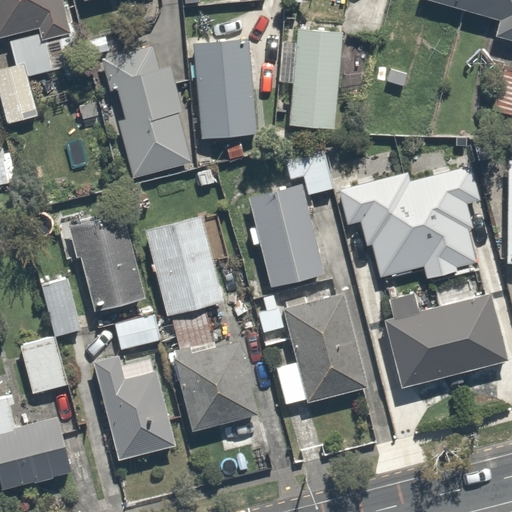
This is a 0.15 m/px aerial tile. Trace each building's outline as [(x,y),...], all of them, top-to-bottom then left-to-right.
[(0,0),(0,39),(9,38),(50,26),(53,41),(78,34),(68,0),(0,0)] [(511,0),(439,0),(500,15),(496,33),(511,37),(511,0)] [(347,28),(301,24),(292,123),(338,127),(347,28)] [(15,62),(0,66),(0,89),(9,123),(42,114),(31,73),(60,65),(53,41),(50,26),(9,38),(15,62)] [(249,38),(193,44),(202,137),(258,131),(249,38)] [(101,56),(110,89),(118,86),(127,116),(118,118),(136,178),(190,162),(176,115),(188,111),(173,62),(162,65),(155,41),(101,56)] [(511,70),(503,68),(488,120),(511,127),(511,70)] [(8,141),(0,143),(0,186),(18,182),(8,141)] [(327,145),(284,157),(289,177),(310,172),(315,191),(338,185),(327,145)] [(426,279),(456,270),(456,267),(475,262),(466,228),(472,227),(466,203),(479,200),(470,165),(408,182),(406,172),(337,189),(346,225),(359,221),(365,246),(370,245),(379,277),(422,266),(426,279)] [(311,183),(251,198),(273,288),(333,273),(311,183)] [(127,211),(72,226),(95,311),(149,296),(127,211)] [(205,216),(146,233),(169,314),(228,298),(205,216)] [(494,238),(471,245),(483,281),(506,273),(494,238)] [(73,273),(43,279),(53,330),(83,323),(73,273)] [(431,284),(437,304),(424,308),(419,288),(390,295),(395,315),(384,318),(403,389),(511,360),(511,353),(495,289),(475,294),(470,274),(431,284)] [(276,363),(287,408),(369,387),(345,292),(285,307),(298,358),(276,363)] [(171,316),(180,352),(222,342),(214,306),(171,316)] [(114,320),(119,348),(167,338),(161,310),(114,320)] [(56,333),(19,344),(34,393),(71,383),(56,333)] [(180,352),(177,353),(195,428),(261,412),(243,337),(222,342),(180,352)] [(128,350),(97,358),(122,457),(175,444),(155,362),(133,368),(128,350)] [(18,389),(0,394),(0,469),(4,486),(79,467),(61,400),(23,410),(18,389)]
